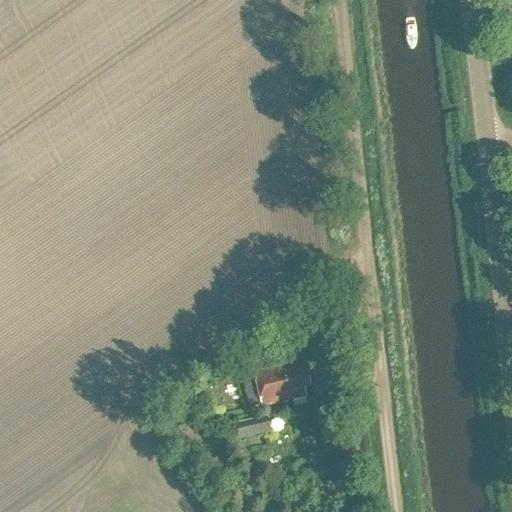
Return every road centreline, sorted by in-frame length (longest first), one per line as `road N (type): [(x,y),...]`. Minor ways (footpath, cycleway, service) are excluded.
road 1 (unclassified): [(395,511),(338,0)]
road 2 (tertiary): [(511,369),(488,150)]
road 3 (tertiary): [(488,150),(470,0)]
